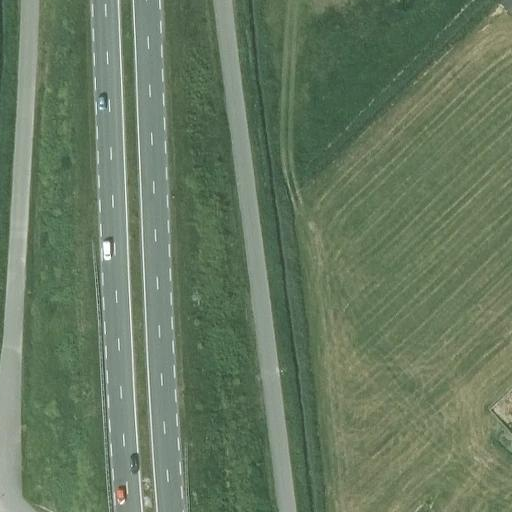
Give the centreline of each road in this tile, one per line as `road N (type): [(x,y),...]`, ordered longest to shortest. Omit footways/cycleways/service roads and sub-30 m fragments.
road 1 (unclassified): [(18,511),(9,508),(4,476),(29,0)]
road 2 (unclassified): [(226,0),(285,511)]
road 3 (primary): [(169,511),(145,0)]
road 4 (primary): [(104,0),(128,511)]
